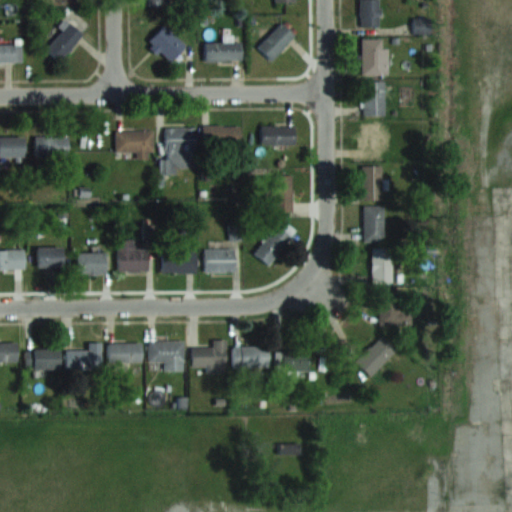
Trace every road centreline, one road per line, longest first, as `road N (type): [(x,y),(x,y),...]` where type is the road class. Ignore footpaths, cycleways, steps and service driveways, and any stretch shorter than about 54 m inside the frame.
road 1 (residential): [(322,88),(0,93)]
road 2 (residential): [(303,279),(253,301),(0,304)]
road 3 (residential): [(320,0),(319,248),(303,279)]
